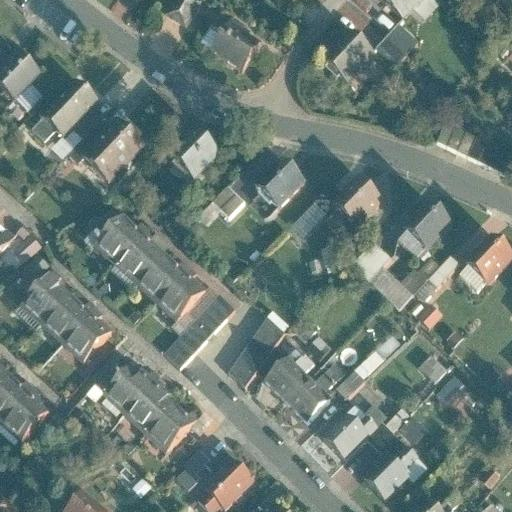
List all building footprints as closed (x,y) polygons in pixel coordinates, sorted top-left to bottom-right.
[(199,7),(187,0),(173,0),(162,20),(184,33),(199,7)] [(269,0),(287,13),(296,0),(269,0)] [(403,26),(427,0),(378,0),(377,1),(403,26)] [(227,29),(209,57),(242,78),(260,49),(227,29)] [(397,32),(388,42),(407,59),(416,49),(397,32)] [(345,90),(373,60),(345,34),(317,65),(345,90)] [(407,59),(388,42),(378,52),(397,70),(407,59)] [(0,96),(12,108),(39,79),(14,56),(0,70),(0,96)] [(60,147),(97,108),(73,85),(36,124),(60,147)] [(107,190),(143,152),(114,125),(79,163),(107,190)] [(511,159),(445,128),(436,148),(511,183),(511,159)] [(170,164),(192,186),(217,160),(196,139),(170,164)] [(275,216),(303,188),(278,164),(251,192),(275,216)] [(353,234),(381,206),(356,183),(340,200),(329,211),(331,213),(353,234)] [(329,211),(340,200),(329,190),(311,208),(324,221),(331,213),(329,211)] [(225,193),(211,208),(228,224),(242,208),(225,193)] [(426,258),(451,231),(427,209),(402,236),(426,258)] [(90,251),(111,272),(147,235),(140,229),(136,234),(121,220),(90,251)] [(147,235),(111,272),(133,292),(164,261),(149,247),(155,241),(147,235)] [(485,294),(511,265),(511,263),(490,242),(461,272),(485,294)] [(367,286),(389,264),(373,248),(351,270),(367,286)] [(164,261),(133,292),(154,311),(189,274),(183,268),(178,273),(164,261)] [(437,293),(457,271),(448,263),(428,285),(437,293)] [(189,274),(154,311),(174,331),(204,298),(191,285),(196,280),(189,274)] [(17,312),(38,332),(68,301),(54,289),(60,282),(53,276),(17,312)] [(68,301),(38,332),(59,353),(95,316),(87,310),(83,314),(68,301)] [(234,317),(218,302),(163,361),(179,375),(234,317)] [(429,333),(443,319),(432,308),(418,322),(429,333)] [(95,316),(59,353),(80,373),(110,340),(95,327),(101,321),(95,316)] [(244,394),(283,340),(264,327),(225,381),(244,394)] [(433,355),(419,371),(438,388),(452,372),(433,355)] [(262,388),(284,409),(308,385),(287,363),(262,388)] [(308,385),(284,409),(304,430),(329,406),(323,400),(345,379),(335,369),(313,389),(308,385)] [(100,404),(122,423),(155,386),(149,380),(148,382),(139,374),(137,377),(129,371),(100,404)] [(346,404),(362,388),(354,379),(337,396),(346,404)] [(8,381),(0,388),(0,432),(36,396),(24,386),(19,391),(8,381)] [(155,386),(122,423),(143,442),(172,409),(166,404),(168,401),(161,395),(163,392),(155,386)] [(36,396),(0,432),(0,434),(19,450),(49,418),(40,411),(43,409),(36,403),(39,400),(36,396)] [(172,409),(143,442),(165,461),(198,423),(192,418),(188,423),(172,409)] [(391,439),(407,422),(400,415),(384,432),(391,439)] [(354,431),(345,422),(321,447),(344,470),(377,436),(362,423),(354,431)] [(363,488),(384,508),(407,484),(403,481),(418,465),(406,453),(390,468),(386,464),(363,488)] [(208,468),(197,458),(183,472),(186,475),(175,486),(188,497),(199,486),(195,482),(208,468)] [(205,511),(229,511),(254,488),(230,464),(193,500),(205,511)] [(423,511),(458,511),(461,510),(447,496),(432,510),(429,507),(423,511)] [(98,511),(82,498),(69,511),(98,511)] [(0,503),(0,511),(12,511),(12,510),(6,504),(0,503)]
